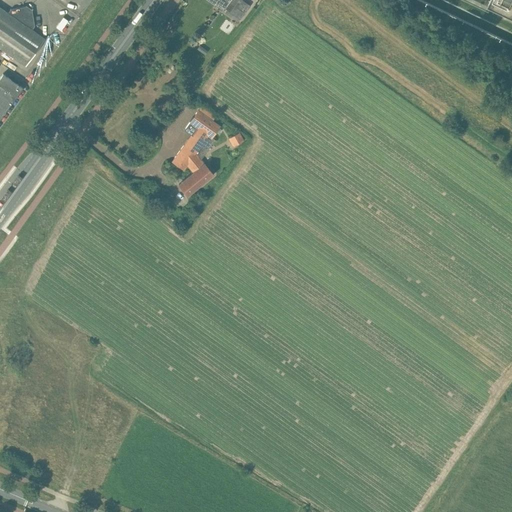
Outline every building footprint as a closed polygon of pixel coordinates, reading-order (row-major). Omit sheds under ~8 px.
[(229,0),(224,8),(225,8),(240,19),(241,19),(251,6),(250,6),(241,0),(229,0)] [(511,0),(490,0),(487,7),(511,18),(511,0)] [(7,13),(0,7),(0,47),(25,65),(44,39),(32,29),(34,26),(32,10),(26,6),(10,9),(7,13)] [(199,45),(196,49),(205,55),(208,51),(199,45)] [(0,118),(22,87),(3,73),(0,77),(0,118)] [(202,105),(197,112),(184,130),(191,135),(172,161),(184,170),(187,166),(192,172),(178,184),(187,196),(214,174),(201,159),(215,140),(212,137),(220,126),(212,120),(216,115),(202,105)] [(228,138),(233,147),(244,140),(240,132),(228,138)] [(30,458),(42,463),(46,453),(34,448),(30,458)]
